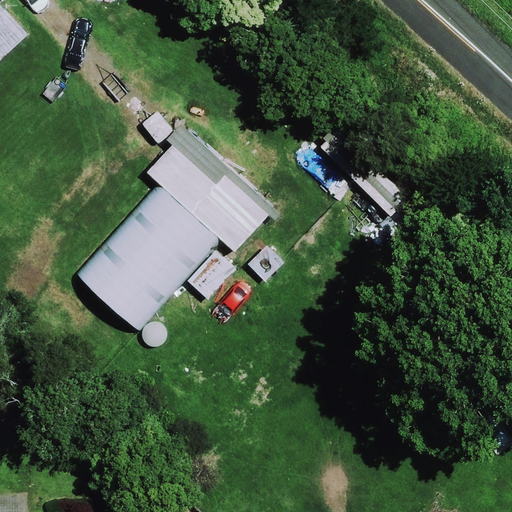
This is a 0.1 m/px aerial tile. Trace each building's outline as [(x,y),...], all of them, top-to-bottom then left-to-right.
[(0,64),(31,34),(0,1),(0,64)] [(381,203),(335,165),(304,203),(350,241),(381,203)] [(220,240),(163,187),(81,276),(138,328),(220,240)] [(270,239),(246,262),(268,286),(292,263),(270,239)] [(220,246),(188,282),(208,300),(241,265),(220,246)] [(207,342),(179,370),(240,429),(268,401),(207,342)]
